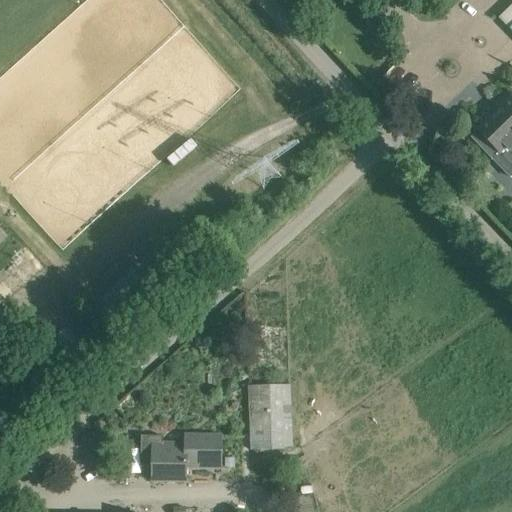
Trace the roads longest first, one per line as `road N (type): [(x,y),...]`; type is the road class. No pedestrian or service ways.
road 1 (unclassified): [(0,484),(387,134)]
road 2 (unclassified): [(387,134),(262,0)]
road 3 (unclassified): [(511,251),(387,134)]
